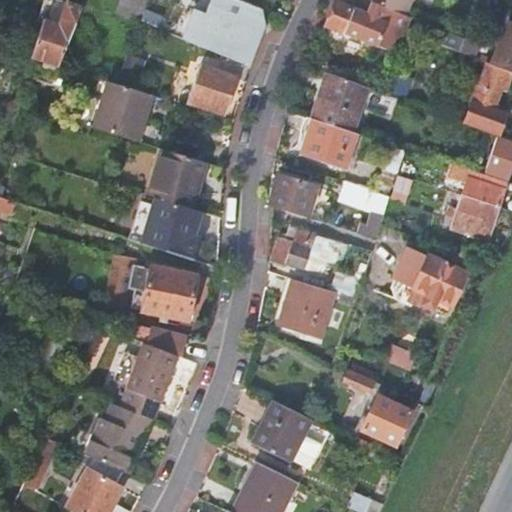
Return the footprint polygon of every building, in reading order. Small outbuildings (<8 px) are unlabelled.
[(58,65),(81,8),(57,0),(45,0),(31,57),(58,65)] [(141,20),(149,0),(121,0),(116,13),(141,22),(141,20)] [(196,11),(184,38),(250,66),(266,28),(263,11),(236,0),(224,0),(217,19),(196,11)] [(409,17),(368,1),(366,0),(360,0),(358,6),(372,12),(370,16),(356,11),(337,3),(326,24),(397,54),(411,17),(409,17)] [(368,0),(368,1),(409,17),(415,0),(368,0)] [(358,6),(356,11),(370,16),(372,12),(358,6)] [(17,31),(22,15),(5,10),(0,24),(17,31)] [(511,73),(511,22),(507,21),(489,64),(511,73)] [(441,29),(435,42),(460,52),(466,39),(441,29)] [(460,52),(474,58),(482,37),(469,31),(466,39),(460,52)] [(464,122),(497,134),(504,113),(500,111),(493,109),(496,103),(501,89),(505,91),(511,73),(489,64),(486,62),(476,87),(471,85),(465,101),(471,103),(464,122)] [(236,77),(200,64),(187,102),(222,115),(236,77)] [(351,132),(367,87),(328,73),(312,120),(351,132)] [(26,107),(34,80),(25,77),(16,103),(26,107)] [(145,93),(115,83),(108,80),(93,128),(138,143),(147,112),(139,110),(145,93)] [(13,144),(26,107),(16,103),(4,142),(13,144)] [(493,109),(500,111),(502,106),(496,103),(493,109)] [(312,120),(306,117),(297,143),(303,145),(312,120)] [(351,132),(312,120),(303,145),(300,155),(346,170),(358,134),(351,132)] [(511,166),(511,142),(499,138),(488,173),(508,178),(511,166)] [(361,188),(376,194),(384,170),(392,145),(376,140),(371,155),(375,157),(369,175),(365,174),(361,188)] [(22,145),(18,157),(37,163),(40,151),(22,145)] [(152,198),(190,209),(204,164),(162,150),(148,197),(152,198)] [(376,194),(390,198),(407,204),(414,183),(399,178),(400,175),(384,170),(376,194)] [(506,190),(508,183),(470,171),(467,178),(506,190)] [(315,187),(280,177),(272,205),(307,215),(315,187)] [(462,195),(500,207),(506,190),(467,178),(462,195)] [(376,241),(381,225),(390,198),(376,194),(361,188),(344,183),(338,202),(372,214),(368,226),(362,225),(358,235),(376,241)] [(489,239),(500,207),(462,195),(457,210),(452,208),(446,225),(471,233),(489,239)] [(139,242),(185,257),(193,259),(199,239),(192,237),(199,212),(190,209),(152,198),(139,242)] [(288,241),(293,227),(289,226),(285,240),(288,241)] [(321,257),(327,238),(293,227),(288,241),(292,242),(309,249),(313,250),(312,254),(321,257)] [(488,244),(489,239),(471,233),(465,252),(483,258),(484,255),(493,259),(498,249),(488,244)] [(284,266),(287,263),(290,254),(288,253),(292,242),(288,241),(285,240),(277,238),(269,261),(284,266)] [(302,269),(309,249),(292,242),(288,253),(290,254),(287,263),(302,269)] [(427,259),(406,250),(391,282),(401,286),(396,298),(432,314),(438,301),(451,307),(465,274),(428,258),(427,259)] [(196,276),(151,267),(148,266),(148,268),(131,265),(127,289),(133,290),(130,308),(139,310),(139,313),(160,317),(159,322),(179,326),(181,321),(187,322),(196,276)] [(317,340),(333,293),(293,280),(277,327),(317,340)] [(344,333),(352,308),(355,300),(340,295),(329,328),(344,333)] [(177,356),(179,357),(181,346),(184,337),(154,329),(150,346),(177,356)] [(144,344),(119,407),(153,420),(177,356),(150,346),(144,344)] [(362,386),(370,380),(348,370),(344,379),(362,386)] [(292,431),(300,415),(262,396),(241,439),(296,465),(308,439),(292,431)] [(409,412),(376,397),(360,432),(394,447),(409,412)] [(112,423),(119,407),(110,404),(103,420),(112,423)] [(137,450),(142,452),(157,422),(153,420),(119,407),(112,423),(103,420),(99,418),(91,437),(84,454),(126,472),(137,450)] [(80,433),(73,449),(84,454),(91,437),(80,433)] [(131,474),(142,452),(137,450),(126,472),(131,474)] [(282,511),(296,482),(256,462),(245,484),(249,487),(236,511),(282,511)] [(109,511),(123,488),(88,469),(67,505),(79,511),(109,511)] [(347,507),(356,511),(370,511),(375,501),(355,491),(347,507)]
